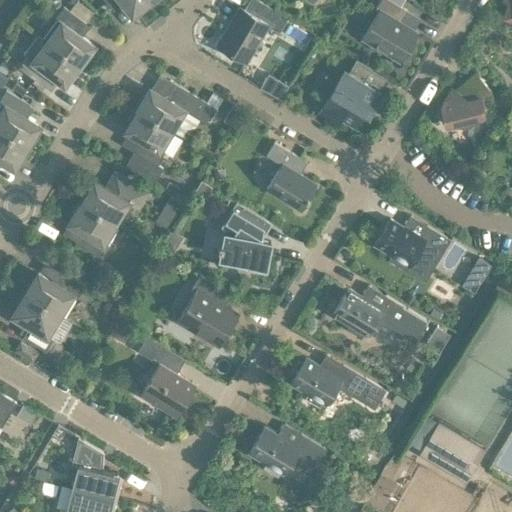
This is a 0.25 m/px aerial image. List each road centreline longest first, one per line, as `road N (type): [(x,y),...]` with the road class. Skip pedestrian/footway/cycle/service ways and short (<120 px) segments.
road 1 (residential): [(182,470),(212,434),(369,161)]
road 2 (residential): [(369,161),(158,37)]
road 3 (residential): [(22,206),(115,70),(158,37)]
road 4 (residential): [(182,470),(0,365)]
road 5 (residential): [(369,161),(470,0)]
